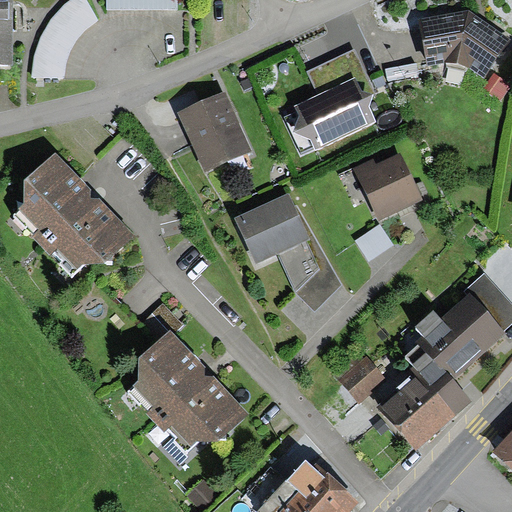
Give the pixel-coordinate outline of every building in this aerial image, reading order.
[(14,0),(0,0),(0,74),(13,75),(14,0)] [(178,0),(108,0),(108,17),(178,18),(178,0)] [(99,27),(83,1),(53,28),(39,53),(33,82),(62,84),(70,63),(81,42),(99,27)] [(511,39),(469,12),(419,20),(427,72),(446,68),(469,73),(486,85),(511,50),(511,39)] [(325,103),(292,118),(311,159),(375,129),(366,110),(376,105),(354,59),(314,78),(325,103)] [(225,100),(185,117),(213,181),(252,164),(225,100)] [(136,236),(55,151),(24,180),(24,207),(12,217),(72,279),(84,265),(105,265),(136,236)] [(402,162),(362,177),(379,222),(419,207),(402,162)] [(293,203),(235,231),(256,274),(283,260),(302,298),(323,279),(313,245),(293,203)] [(358,242),(372,262),(396,244),(382,225),(358,242)] [(511,323),(511,304),(484,274),(464,291),(467,295),(441,317),(434,309),(416,326),(424,335),(416,341),(419,344),(405,356),(414,366),(410,368),(416,375),(379,408),(417,450),(472,401),(453,381),(506,334),(504,331),(511,323)] [(145,322),(165,342),(185,323),(166,303),(145,322)] [(239,423),(171,347),(125,388),(192,463),(239,423)] [(369,366),(342,389),(355,405),(383,381),(369,366)] [(511,437),(493,458),(511,476),(511,437)] [(313,467),(306,460),(258,511),(350,511),(360,503),(317,463),(313,467)]
